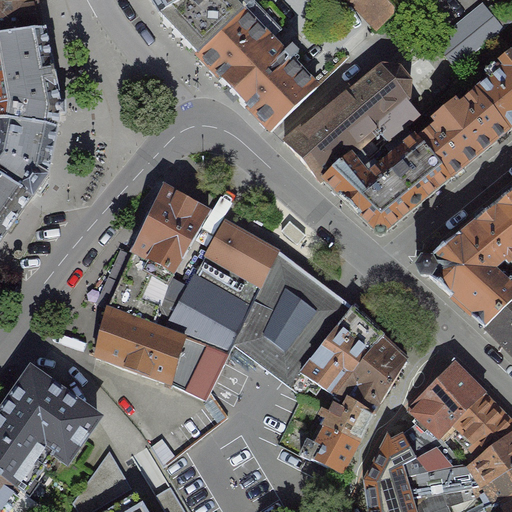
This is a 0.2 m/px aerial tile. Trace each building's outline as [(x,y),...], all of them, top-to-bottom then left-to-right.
[(36,0),(0,0),(0,8),(37,3),(36,0)] [(151,0),(162,17),(189,0),(151,0)] [(189,0),(162,17),(273,133),(318,88),(291,61),(298,54),(291,47),(284,54),(236,7),(242,1),(240,0),(189,0)] [(352,0),(379,28),(408,0),(352,0)] [(0,40),(43,34),(37,3),(0,8),(0,40)] [(507,31),(486,6),(436,48),(457,72),(507,31)] [(0,120),(1,121),(58,131),(61,113),(46,33),(43,34),(0,40),(0,120)] [(478,93),(511,134),(511,132),(511,67),(506,60),(502,63),(507,69),(478,93)] [(351,92),(286,145),(322,185),(325,182),(349,159),(358,149),(369,162),(421,119),(408,104),(410,101),(412,85),(400,70),(384,68),(354,95),(351,92)] [(419,142),(453,182),(511,134),(478,93),(459,109),(456,105),(432,124),(435,128),(419,142)] [(0,137),(0,175),(33,200),(51,173),(58,131),(1,121),(0,137)] [(349,159),(325,182),(376,232),(391,232),(453,182),(419,142),(417,139),(368,177),(349,159)] [(0,246),(2,244),(33,200),(0,175),(0,246)] [(165,189),(109,311),(133,319),(144,294),(165,302),(170,286),(212,216),(165,189)] [(511,196),(497,209),(511,227),(511,196)] [(511,263),(511,227),(497,209),(462,237),(486,267),(495,275),(499,271),(506,265),(509,265),(511,263)] [(234,348),(279,257),(280,255),(225,224),(208,254),(207,257),(180,306),(165,302),(155,327),(187,339),(229,357),(234,348)] [(486,267),(462,237),(420,270),(488,331),(511,306),(511,274),(502,273),(499,271),(495,275),(486,267)] [(302,376),(354,311),(335,297),(279,257),(234,348),(274,377),(291,389),(302,376)] [(144,294),(133,319),(155,327),(165,302),(144,294)] [(511,306),(488,331),(511,354),(511,306)] [(133,319),(109,311),(98,361),(134,374),(132,379),(147,384),(149,379),(172,387),(187,339),(155,327),(133,319)] [(338,399),(384,338),(354,311),(302,376),(334,394),(331,399),(336,402),(338,399)] [(376,415),(409,361),(384,338),(338,399),(344,403),(347,397),(354,401),(376,415)] [(187,339),(172,387),(209,400),(229,357),(187,339)] [(487,397),(456,365),(409,413),(421,424),(441,442),(443,440),(455,426),(487,397)] [(34,375),(0,421),(0,478),(18,491),(26,497),(57,455),(68,464),(98,421),(34,375)] [(480,462),(511,436),(511,422),(487,397),(455,426),(463,435),(458,440),(464,447),(466,446),(480,462)] [(325,427),(361,445),(376,415),(354,401),(348,411),(339,405),(334,415),(326,411),(323,417),(329,420),(325,427)] [(293,423),(282,446),(297,453),(299,449),(292,445),(299,432),(294,430),(296,425),(293,423)] [(443,440),(441,442),(421,424),(395,444),(409,478),(465,467),(443,440)] [(343,478),(361,445),(325,427),(315,447),(309,443),(302,456),(343,478)] [(478,490),(511,472),(511,436),(480,462),(469,466),(478,490)] [(111,453),(73,505),(77,511),(97,511),(133,490),(111,453)] [(465,467),(409,478),(408,478),(416,499),(447,494),(478,490),(469,466),(465,467)] [(494,506),(511,497),(511,472),(478,490),(480,496),(486,491),(494,506)] [(0,511),(2,511),(18,491),(0,478),(0,511)] [(447,494),(416,499),(419,511),(436,511),(448,509),(447,494)] [(110,511),(147,511),(138,496),(110,511)] [(497,511),(511,511),(511,497),(494,506),(497,511)]
